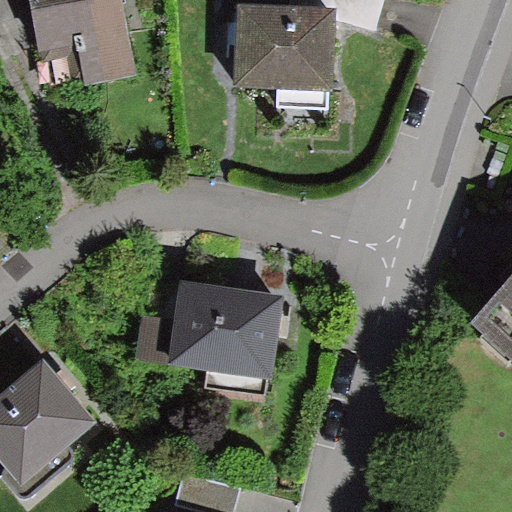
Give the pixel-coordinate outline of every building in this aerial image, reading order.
[(138,75),(125,0),(28,0),(44,91),(138,75)] [(384,0),(293,0),(292,5),(338,6),(337,21),(375,32),(384,0)] [(292,5),(235,3),(232,87),(275,88),(274,106),(329,108),(330,89),(335,89),(337,21),(338,6),(292,5)] [(511,272),(472,315),(511,352),(511,272)] [(273,380),(286,292),(180,278),(175,314),(138,309),(131,362),(204,372),(202,382),(265,391),(267,379),(273,380)] [(99,424),(43,361),(0,398),(0,460),(25,489),(99,424)] [(235,511),(241,489),(184,477),(177,507),(198,511),(235,511)]
